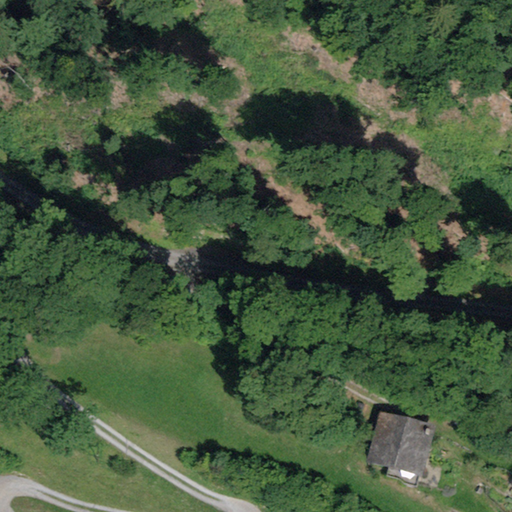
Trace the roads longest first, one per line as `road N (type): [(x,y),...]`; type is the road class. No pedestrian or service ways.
road 1 (track): [(511,314),(119,250),(0,181)]
road 2 (track): [(0,339),(49,397),(244,511)]
road 3 (track): [(108,511),(22,485),(6,490),(6,511)]
